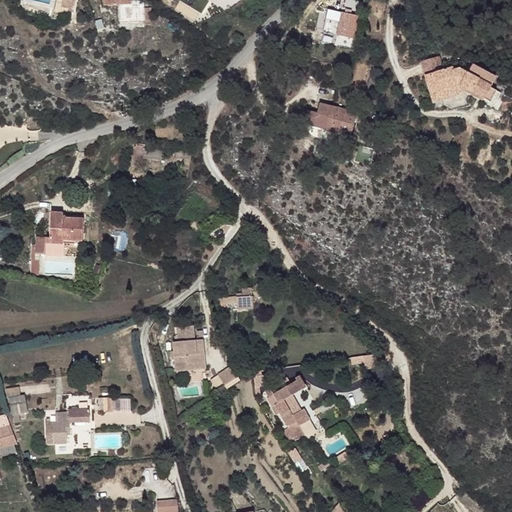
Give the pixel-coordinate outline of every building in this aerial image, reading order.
[(83,0),(70,0),(69,9),(81,11),(83,0)] [(103,0),(104,3),(106,3),(106,7),(122,7),(122,23),(153,22),(152,9),(145,9),(145,2),(132,3),(131,0),(103,0)] [(339,28),(337,35),(355,39),(360,16),(331,10),(327,26),(339,28)] [(433,102),(446,98),(443,88),(458,84),(466,88),(485,97),(492,85),(461,68),(454,70),(453,67),(425,75),(433,102)] [(460,94),(466,88),(458,84),(443,88),(446,98),(460,94)] [(329,131),(355,137),(359,116),(350,114),(350,111),(332,107),(332,109),(326,108),(324,116),(320,115),(310,113),(307,125),(329,129),(329,131)] [(63,239),(75,240),(83,240),(84,220),(83,220),(75,219),(63,219),(63,216),(63,213),(53,213),(51,238),(38,237),(37,244),(35,244),(35,246),(33,246),(32,260),(36,260),(36,253),(62,255),(63,243),(63,239)] [(31,274),(39,275),(40,260),(36,260),(32,260),(31,274)] [(223,308),(254,305),(253,295),(222,298),(223,308)] [(200,337),(200,346),(202,375),(206,375),(206,382),(210,382),(210,378),(208,345),(204,345),(203,340),(203,337),(200,337)] [(178,347),(179,376),(202,375),(200,346),(178,347)] [(224,384),(239,378),(234,366),(219,372),(224,384)] [(277,416),(280,414),(288,429),(298,424),(300,427),(311,421),(305,410),(301,412),(292,397),(304,390),(306,389),(302,382),(301,380),(293,385),(289,379),(279,384),(279,385),(266,392),(270,399),(275,396),(280,404),(272,408),(277,416)] [(24,387),(9,389),(12,414),(26,413),(24,387)] [(104,399),(105,413),(114,413),(113,398),(104,399)] [(311,406),(305,410),(311,421),(317,417),(311,406)] [(46,423),(46,444),(56,444),(67,444),(67,436),(67,431),(71,430),(70,423),(90,422),(90,409),(69,409),(69,413),(57,413),(57,422),(46,423)] [(0,420),(3,428),(10,426),(6,415),(0,416),(0,420)] [(298,424),(288,429),(290,432),(293,436),(300,432),(302,431),(298,424)] [(10,426),(3,428),(0,429),(0,449),(16,444),(10,426)] [(291,445),(295,443),(289,432),(286,434),(291,445)] [(303,439),(300,432),(293,436),(290,432),(289,432),(295,443),(303,439)] [(16,444),(0,449),(0,450),(2,457),(18,453),(16,444)] [(297,448),(290,452),(297,467),(304,464),(297,448)] [(178,511),(177,501),(158,503),(158,511),(178,511)]
